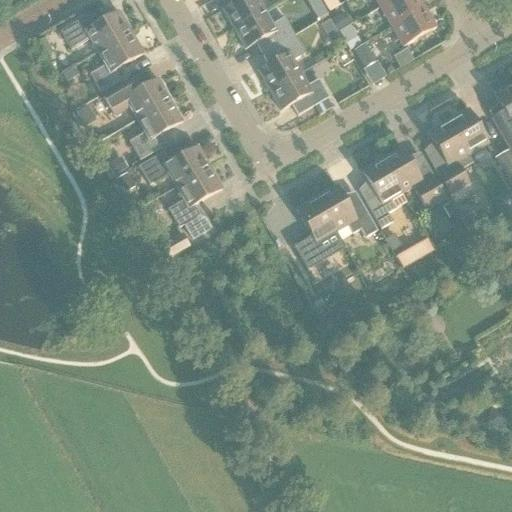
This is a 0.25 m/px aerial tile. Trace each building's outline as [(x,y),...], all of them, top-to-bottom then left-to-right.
[(229,0),(232,5),(222,11),(234,31),(265,12),(257,0),(258,0),(229,0)] [(393,0),(374,0),(380,8),(393,0)] [(424,9),(418,0),(393,0),(380,8),(391,28),(424,9)] [(436,29),(424,9),(391,28),(403,48),(436,29)] [(272,25),(265,12),(234,31),(246,51),(256,45),(262,55),(294,36),(284,18),(272,25)] [(98,53),(131,34),(118,13),(91,29),(84,19),(60,33),(71,51),(90,40),(98,53)] [(331,21),(337,33),(349,27),(348,26),(351,24),(345,13),(331,21)] [(329,21),(319,27),(324,34),(333,28),(329,21)] [(338,33),(349,52),(360,46),(349,27),(338,33)] [(376,33),(365,38),(374,59),(385,54),(376,33)] [(131,34),(98,53),(105,66),(90,75),(101,94),(121,82),(115,72),(143,55),(131,34)] [(294,36),(262,55),(268,66),(258,72),(269,92),(300,74),(293,61),(305,54),(294,36)] [(45,40),(39,43),(33,46),(41,61),(53,54),(45,40)] [(364,69),(375,63),(364,45),(354,51),(364,69)] [(74,69),(63,76),(66,83),(78,76),(74,69)] [(307,86),(300,74),(269,92),(281,112),(291,106),(297,117),(314,107),(318,115),(330,108),(326,100),(329,99),(318,80),(307,86)] [(135,80),(124,86),(103,98),(114,117),(130,108),(137,121),(170,102),(158,80),(141,90),(135,80)] [(511,85),(493,96),(503,113),(492,120),(511,154),(511,153),(511,85)] [(170,102),(137,121),(145,134),(129,143),(140,162),(160,150),(154,139),(182,123),(170,102)] [(96,122),(88,107),(76,113),(84,128),(96,122)] [(448,122),(468,157),(488,145),(468,111),(448,122)] [(472,164),(468,157),(448,122),(427,134),(442,160),(431,166),(449,197),(469,185),(461,171),(472,164)] [(163,154),(139,168),(149,187),(169,175),(176,188),(209,169),(197,148),(169,164),(163,154)] [(402,149),(382,161),(402,195),(413,189),(425,211),(445,199),(428,168),(417,175),(402,149)] [(511,188),(511,186),(511,159),(507,152),(494,159),(511,188)] [(128,169),(121,157),(106,166),(113,178),(128,169)] [(382,161),(361,172),(376,197),(365,204),(381,230),(393,223),(388,215),(396,210),(391,201),(402,195),(382,161)] [(184,201),(168,210),(179,229),(183,227),(192,242),(209,233),(200,217),(194,207),(222,191),(209,169),(176,188),(184,201)] [(135,189),(127,175),(115,181),(123,196),(135,189)] [(336,187),(316,199),(336,233),(346,227),(351,236),(360,231),(364,239),(377,232),(362,206),(351,212),(341,196),(336,187)] [(311,237),(292,247),(307,272),(308,271),(307,270),(343,249),(344,250),(345,249),(336,233),(316,199),(296,211),(311,237)] [(451,206),(443,210),(448,220),(456,216),(451,206)] [(481,223),(476,214),(462,222),(468,232),(481,223)] [(190,248),(182,235),(161,247),(168,260),(190,248)] [(394,236),(385,241),(392,252),(400,247),(394,236)] [(426,241),(395,258),(402,270),(432,253),(426,241)] [(423,310),(422,314),(425,319),(429,319),(435,316),(437,311),(434,306),(429,306),(423,310)]
